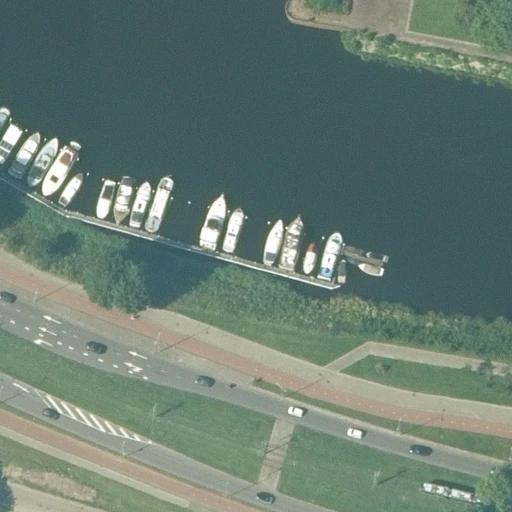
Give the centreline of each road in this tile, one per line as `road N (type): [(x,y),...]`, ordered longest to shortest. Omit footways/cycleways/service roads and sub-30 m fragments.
road 1 (secondary): [(511,479),(158,375),(0,312)]
road 2 (secondary): [(0,391),(299,511)]
